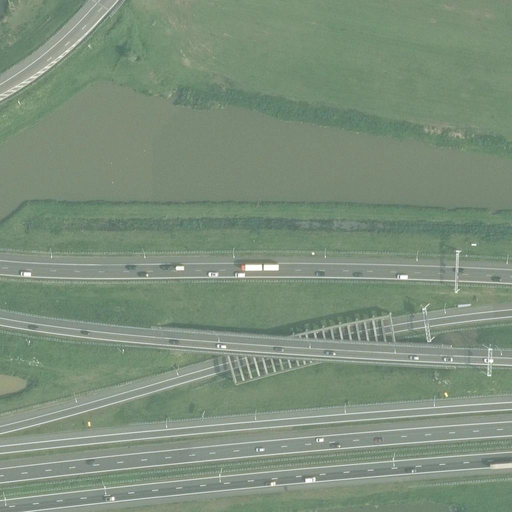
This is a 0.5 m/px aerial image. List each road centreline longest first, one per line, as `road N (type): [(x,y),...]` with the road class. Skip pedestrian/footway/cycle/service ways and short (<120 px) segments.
road 1 (motorway): [(511,316),(452,319),(295,351),(0,426)]
road 2 (motorway): [(511,425),(0,476)]
road 3 (motorway): [(0,508),(511,461)]
road 4 (motorway): [(511,407),(0,449)]
road 5 (motorway): [(511,361),(150,340),(0,322)]
road 6 (motorway): [(511,279),(0,267)]
road 7 (motorway): [(107,0),(26,79),(0,92)]
